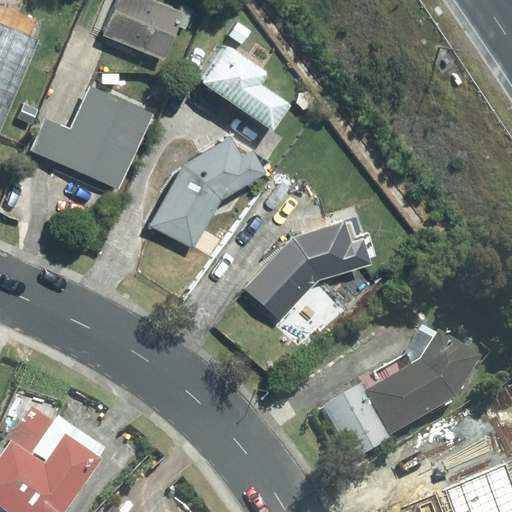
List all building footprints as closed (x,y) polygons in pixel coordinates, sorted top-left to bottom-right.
[(156,63),(175,14),(140,0),(97,0),(92,12),(121,24),(112,45),(156,63)] [(0,115),(34,41),(0,25),(0,115)] [(188,83),(262,131),(284,103),(250,86),(257,74),(216,43),(188,83)] [(53,96),(42,122),(36,119),(23,149),(114,188),(146,114),(83,86),(75,105),(53,96)] [(208,205),(261,172),(246,148),(230,158),(221,136),(171,165),(141,226),(187,249),(208,205)] [(312,281),(362,265),(353,235),(339,240),(333,220),(288,234),(237,290),(273,323),(312,281)] [(445,404),(469,367),(422,337),(404,370),(361,394),(355,384),(313,406),(346,466),(354,462),(389,443),(386,437),(445,404)] [(0,447),(0,511),(61,511),(97,458),(24,411),(0,447)] [(511,511),(511,461),(408,511),(511,511)]
